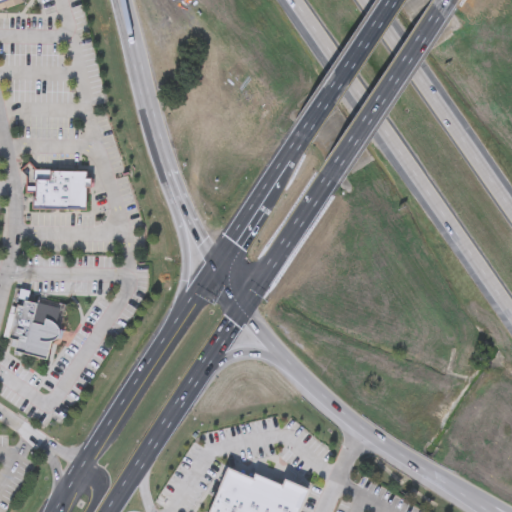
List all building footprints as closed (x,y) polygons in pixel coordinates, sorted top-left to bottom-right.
[(0,0),(21,0),(24,5),(5,12),(4,8),(0,9),(0,0)] [(33,208),(33,193),(26,193),(26,185),(35,185),(35,168),(88,169),(88,209),(33,208)] [(61,329),(61,331),(60,334),(59,336),(57,337),(54,338),(49,360),(15,352),(18,340),(4,336),(10,312),(15,314),(22,288),(31,291),(29,300),(37,302),(38,298),(67,305),(61,329)] [(225,511),(243,470),(228,464),(208,511),(225,511)] [(255,475),(239,511),(225,511),(243,470),(255,475)] [(282,483),(269,511),(239,511),(255,475),(256,472),(282,483)] [(282,511),(295,481),(284,477),(282,483),(269,511),(282,511)] [(282,511),(295,481),(309,487),(299,511),(282,511)]
